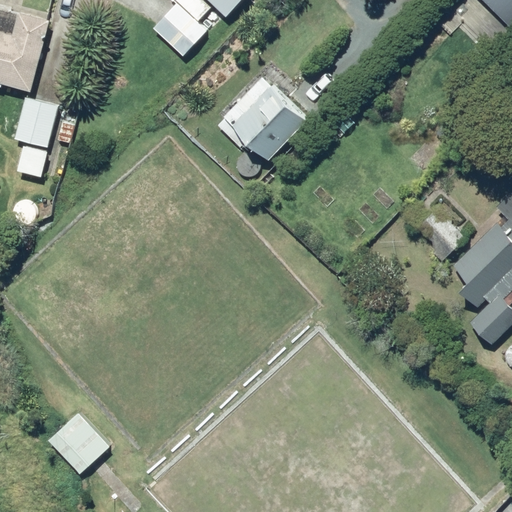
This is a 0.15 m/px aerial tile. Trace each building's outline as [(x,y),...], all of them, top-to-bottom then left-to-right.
[(184,0),(179,0),(157,23),(188,53),(212,27),(184,0)] [(220,0),(233,13),(245,0),(220,0)] [(511,0),(496,0),(511,15),(511,0)] [(0,27),(0,77),(2,78),(1,83),(8,85),(10,79),(38,87),(56,16),(25,8),(18,32),(0,27)] [(133,63),(112,58),(99,108),(119,114),(133,63)] [(230,114),(276,155),(314,116),(269,73),(230,114)] [(32,93),(20,136),(54,144),(63,102),(32,93)] [(477,93),(449,121),(469,140),(497,111),(477,93)] [(181,127),(192,137),(201,127),(190,117),(181,127)] [(30,142),(23,167),(48,173),(54,148),(30,142)] [(473,277),(465,286),(483,302),(491,295),(497,300),(477,318),(498,339),(511,325),(511,194),(503,203),(511,212),(511,217),(506,223),(503,219),(458,262),(473,277)] [(445,207),(422,229),(448,257),(473,235),(445,207)] [(461,374),(489,401),(504,386),(476,358),(461,374)] [(50,437),(82,471),(112,443),(79,409),(50,437)]
